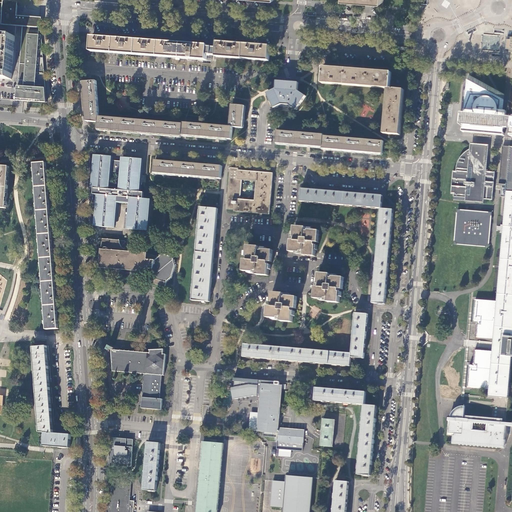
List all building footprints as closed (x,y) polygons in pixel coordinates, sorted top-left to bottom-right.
[(3,2),(2,15),(1,24),(38,27),(39,17),(38,17),(22,16),(16,15),(17,3),(14,3),(3,2)] [(0,78),(0,98),(11,100),(17,100),(18,85),(25,86),(29,34),(41,35),(41,27),(38,27),(1,24),(0,24),(0,34),(16,36),(12,79),(0,78)] [(0,78),(12,79),(16,36),(0,34),(0,78)] [(29,34),(25,86),(45,87),(41,35),(29,34)] [(220,42),(218,42),(217,46),(202,45),(202,43),(189,42),(189,43),(178,42),(177,43),(168,42),(155,41),(123,39),(103,37),(92,37),(89,37),(89,40),(88,52),(91,52),(91,51),(96,52),(95,54),(101,55),(101,52),(111,53),(121,53),(126,54),(125,55),(141,57),(141,56),(145,56),(146,56),(171,57),(171,59),(175,59),(175,60),(198,61),(198,62),(202,62),(202,63),(211,64),(211,61),(216,61),(216,56),(218,57),(219,57),(223,57),(223,58),(224,58),(224,57),(227,57),(227,58),(228,58),(228,57),(238,58),(238,60),(252,61),(252,59),(269,61),(270,46),(262,45),(234,43),(230,43),(230,42),(229,42),(229,43),(226,42),(224,42),(221,42),(221,41),(220,41),(220,42)] [(391,88),(392,72),(382,71),(360,70),(336,68),(324,67),(322,83),(388,88),(391,88)] [(511,118),(506,117),(506,116),(506,115),(506,114),(506,111),(504,111),(504,108),(504,107),(504,106),(505,100),(501,98),(498,96),(492,93),(482,88),(476,85),(473,83),(472,82),(467,80),(466,88),(466,89),(466,90),(466,94),(465,99),(465,103),(465,104),(465,105),(464,107),(464,110),(464,112),(464,114),(462,113),(461,113),(461,114),(461,123),(460,126),(461,126),(462,126),(463,126),(463,129),(462,132),(469,133),(470,133),(475,133),(476,133),(480,134),(481,134),(484,134),(487,134),(489,134),(491,135),(493,135),(494,135),(496,135),(499,135),(504,136),(504,133),(504,132),(504,129),(511,130),(511,128),(511,125),(511,122),(511,119),(511,118)] [(84,82),(87,121),(99,122),(99,117),(96,81),(84,82)] [(267,93),(274,106),(275,108),(282,104),(290,105),(297,109),(306,96),(298,90),(298,83),(277,81),(276,89),(267,93)] [(25,86),(18,85),(17,100),(46,103),(45,87),(25,86)] [(404,89),(391,88),(388,88),(385,133),(401,135),(404,89)] [(230,127),(233,127),(243,128),(244,106),(232,105),(230,127)] [(99,117),(99,122),(98,129),(115,130),(132,132),(153,134),(173,135),(182,136),(182,135),(184,135),(188,135),(219,138),(232,139),(233,127),(230,127),(185,123),(183,122),(183,124),(99,117)] [(370,152),(383,154),(384,141),(326,136),(324,136),(324,135),(278,130),(277,143),(288,144),(310,146),(323,147),(323,148),(325,149),(334,149),(355,151),(370,152)] [(495,178),(495,172),(490,172),(484,171),(485,165),(485,164),(485,162),(486,162),(487,146),(477,146),(472,145),(472,148),(469,150),(467,151),(463,154),(460,158),(458,162),(457,164),(456,167),(456,169),(456,171),(455,171),(453,171),(452,180),(452,184),(451,194),(452,194),(454,194),(454,197),(468,198),(468,195),(470,196),(471,196),(473,196),(473,198),(473,202),(481,202),(482,202),(482,199),(492,200),(494,188),(494,182),(494,178),(495,178)] [(501,188),(507,189),(507,190),(507,192),(507,196),(507,198),(506,200),(506,205),(506,207),(506,209),(506,211),(505,214),(505,216),(505,218),(505,220),(505,222),(504,225),(504,227),(504,229),(504,231),(504,233),(503,236),(503,238),(503,240),(503,243),(503,244),(502,248),(502,251),(502,253),(502,255),(502,259),(501,264),(501,266),(501,267),(501,268),(501,270),(500,272),(500,275),(500,277),(500,279),(500,281),(499,283),(499,286),(499,288),(499,290),(499,292),(499,294),(498,299),(498,302),(485,301),(478,300),(477,300),(476,300),(475,303),(474,317),(474,318),(474,322),(476,322),(478,322),(477,334),(477,338),(480,338),(492,339),(495,339),(495,340),(494,351),(494,352),(491,352),(479,351),(476,350),(474,366),(473,366),(470,365),(470,368),(468,384),(468,387),(470,388),(471,388),(472,388),(479,388),(488,389),(490,389),(490,390),(490,395),(490,397),(493,397),(496,397),(501,398),(504,398),(506,398),(509,398),(509,397),(509,396),(510,393),(510,392),(510,388),(510,386),(510,384),(511,383),(511,379),(511,376),(511,375),(511,374),(511,370),(511,368),(511,366),(511,146),(511,147),(503,146),(502,152),(502,157),(502,160),(501,162),(499,188),(500,188),(501,188)] [(129,204),(128,229),(149,231),(151,199),(144,199),(144,192),(140,192),(143,163),(90,158),(94,225),(116,228),(118,203),(129,204)] [(155,173),(221,179),(223,166),(215,165),(190,163),(167,161),(156,160),(155,173)] [(34,164),(47,329),(59,329),(46,163),(34,164)] [(0,207),(6,208),(10,166),(0,165),(0,207)] [(252,171),(239,170),(231,169),(227,209),(235,210),(235,211),(270,214),(273,173),(252,171)] [(301,201),(381,208),(382,208),(383,195),(371,194),(354,193),(334,191),(312,189),(302,188),(301,201)] [(210,302),(218,209),(200,207),(192,300),(210,302)] [(373,303),(374,303),(385,304),(394,209),(382,208),(381,208),(373,303)] [(487,247),(487,245),(489,245),(488,245),(489,239),(489,232),(489,231),(490,228),(490,221),(491,215),(492,215),(490,214),(490,213),(490,214),(481,213),(473,212),(468,212),(467,212),(466,212),(464,211),(460,211),(460,210),(459,212),(458,212),(458,219),(458,221),(457,224),(457,228),(456,236),(456,242),(455,242),(457,243),(457,245),(457,244),(463,244),(468,245),(472,245),(476,245),(480,246),(487,246),(487,247)] [(294,251),(315,252),(317,232),(296,231),(294,251)] [(154,277),(153,283),(166,287),(168,283),(168,281),(169,281),(169,280),(171,280),(171,278),(172,278),(176,264),(175,264),(176,262),(175,262),(175,260),(174,260),(173,257),(163,254),(161,256),(160,256),(159,257),(147,254),(147,251),(127,250),(130,246),(125,241),(102,239),(100,268),(146,272),(145,269),(153,269),(152,273),(153,273),(153,275),(154,275),(154,277)] [(247,270),(268,272),(269,251),(249,250),(247,270)] [(319,297),(339,299),(341,279),(321,277),(319,297)] [(272,317),(292,318),(294,298),(274,296),(272,317)] [(352,353),(351,357),(364,358),(368,314),(355,313),(352,353)] [(351,366),(351,357),(352,353),(245,344),(244,357),(351,366)] [(72,434),(54,433),(47,345),(34,346),(40,432),(46,432),(44,445),(52,446),(70,448),(72,434)] [(113,371),(145,374),(162,375),(164,376),(166,354),(163,354),(163,349),(149,350),(149,353),(113,349),(114,347),(110,345),(107,349),(111,352),(113,371)] [(145,374),(143,397),(159,399),(162,375),(145,374)] [(253,396),(261,397),(262,384),(279,385),(279,382),(232,378),(232,381),(233,382),(233,387),(229,388),(232,399),(253,396)] [(258,431),(278,433),(279,428),(282,386),(279,385),(262,384),(261,397),(259,414),(258,431)] [(315,401),(364,405),(365,405),(367,392),(316,388),(315,401)] [(163,399),(159,399),(143,397),(142,408),(162,410),(163,399)] [(364,405),(358,475),(371,476),(377,406),(365,405),(364,405)] [(506,425),(505,425),(503,425),(503,424),(504,422),(506,422),(507,422),(507,419),(504,418),(501,418),(499,418),(497,418),(496,418),(494,417),(492,417),(490,417),(489,417),(484,417),(482,416),(481,416),(478,416),(474,416),(473,416),(471,416),(469,415),(466,415),(466,417),(466,419),(464,419),(466,405),(465,405),(462,405),(459,406),(457,408),(456,408),(455,408),(454,410),(452,413),(451,415),(451,418),(453,418),(452,420),(451,420),(448,420),(447,435),(453,435),(452,444),(456,444),(460,444),(464,445),(468,445),(471,445),(475,446),(479,446),(483,446),(486,447),(490,447),(494,447),(502,448),(505,448),(506,442),(506,440),(505,440),(505,438),(506,432),(506,431),(506,430),(506,426),(506,425)] [(259,414),(248,413),(247,430),(258,431),(259,414)] [(321,446),(333,447),(335,420),(323,419),(321,446)] [(305,430),(279,428),(278,433),(278,442),(303,445),(305,430)] [(109,466),(131,467),(133,440),(108,438),(109,466)] [(143,490),(156,491),(160,443),(147,442),(143,490)] [(198,503),(197,511),(218,511),(224,444),(203,442),(198,503)] [(479,459),(471,458),(467,510),(483,511),(487,462),(479,462),(479,459)] [(35,511),(38,469),(0,466),(0,472),(0,511),(35,511)] [(310,511),(311,510),(314,485),(313,485),(314,478),(313,478),(313,479),(309,478),(308,478),(304,478),(304,477),(303,477),(303,478),(299,477),(298,477),(294,477),(293,477),(289,477),(289,476),(288,476),(287,483),(275,482),(272,507),(285,508),(284,511),(310,511)] [(131,483),(112,481),(109,511),(153,511),(148,511),(147,511),(128,511),(130,503),(131,483)] [(346,511),(349,482),(336,481),(333,511),(346,511)]
